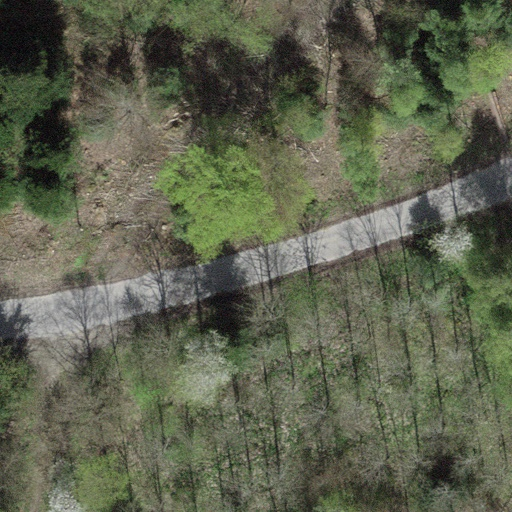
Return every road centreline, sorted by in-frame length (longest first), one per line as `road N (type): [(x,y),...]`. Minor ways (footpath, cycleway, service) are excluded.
road 1 (unclassified): [(0,326),(326,255),(511,181)]
road 2 (track): [(84,312),(35,511)]
